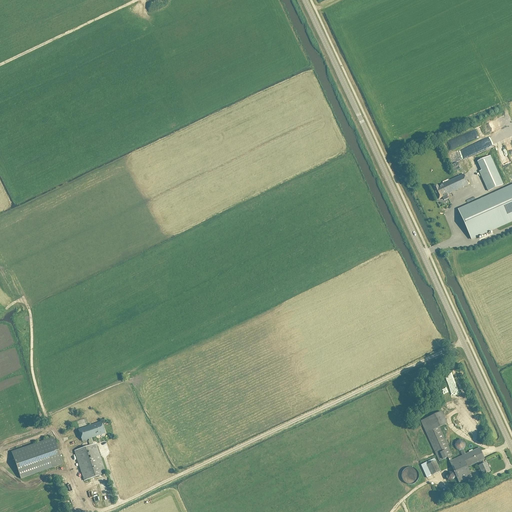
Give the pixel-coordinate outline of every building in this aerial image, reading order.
[(494,145),(503,140),(502,136),(492,140),(494,145)] [(450,154),(452,160),(457,159),(458,162),(463,160),(466,168),(472,166),(470,159),(473,157),(472,153),(475,151),(473,145),(450,154)] [(479,172),(488,191),(503,185),(490,156),(478,162),(482,171),(479,172)] [(444,200),(448,198),(447,195),(469,185),(464,174),(438,186),(437,186),(433,188),(438,199),(443,197),(444,200)] [(471,239),(511,221),(511,185),(458,210),(471,239)] [(454,395),(461,393),(453,371),(446,374),(454,395)] [(442,392),(449,390),(448,384),(441,386),(442,392)] [(462,405),(459,398),(447,402),(449,409),(462,405)] [(452,461),(450,456),(452,456),(439,427),(447,424),(441,412),(421,421),(439,462),(448,458),(459,483),(472,477),(467,467),(477,463),(479,466),(483,476),(490,472),(486,463),(482,465),(481,461),(484,460),(479,448),(465,455),(463,451),(460,452),(462,456),(452,461)] [(470,431),(473,417),(464,415),(463,420),(458,419),(459,415),(456,414),(454,422),(466,425),(465,430),(470,431)] [(101,422),(78,430),(82,441),(89,439),(91,438),(105,433),(101,422)] [(21,479),(62,464),(53,437),(11,452),(21,479)] [(90,446),(74,451),(84,481),(105,474),(95,444),(93,445),(90,446)] [(425,463),(426,465),(431,476),(440,471),(435,461),(434,458),(425,463)] [(420,475),(418,466),(414,467),(414,468),(410,469),(411,477),(420,475)] [(76,504),(82,501),(74,485),(65,489),(69,496),(67,497),(73,509),(78,507),(76,504)]
